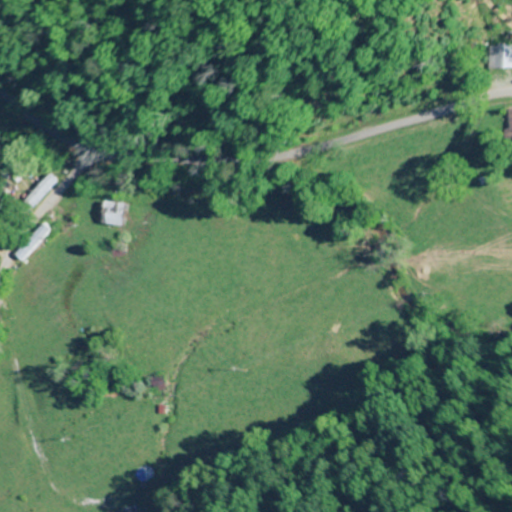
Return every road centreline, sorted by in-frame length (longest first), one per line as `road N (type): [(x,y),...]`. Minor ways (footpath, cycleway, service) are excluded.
road 1 (residential): [(511,93),(286,156),(208,163),(90,155),(0,87)]
road 2 (residential): [(0,283),(29,232),(100,158)]
